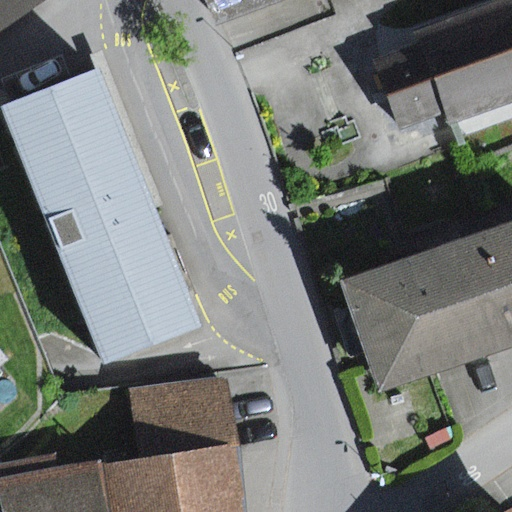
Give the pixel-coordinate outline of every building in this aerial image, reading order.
[(0,0),(0,39),(54,0),(0,0)] [(207,0),(221,31),(299,0),(207,0)] [(421,45),(376,62),(403,134),(451,116),(456,128),(511,107),(511,0),(418,35),(421,45)] [(104,71),(3,110),(54,240),(155,201),(104,71)] [(155,201),(54,240),(104,370),(205,331),(155,201)] [(511,231),(349,287),(388,400),(511,357),(511,231)] [(0,338),(0,383),(22,365),(0,338)] [(254,511),(247,449),(231,378),(129,391),(146,464),(107,469),(113,511),(254,511)] [(9,511),(113,511),(107,469),(106,464),(63,470),(61,455),(0,467),(0,477),(8,506),(9,511)] [(505,511),(499,500),(476,511),(505,511)]
